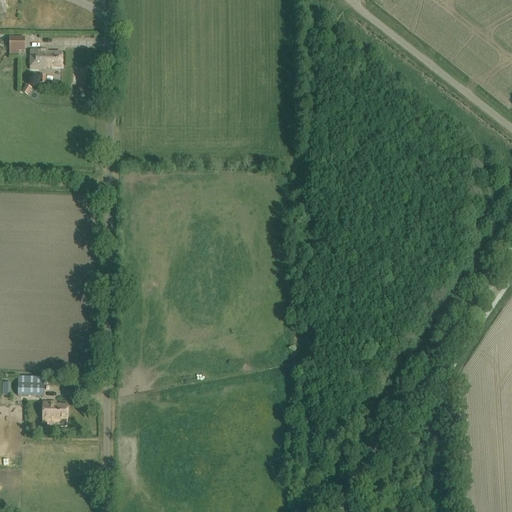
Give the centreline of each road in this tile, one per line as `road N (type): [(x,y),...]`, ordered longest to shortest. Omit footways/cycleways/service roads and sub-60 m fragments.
road 1 (unclassified): [(104,511),(111,50)]
road 2 (tertiary): [(335,511),(511,249)]
road 3 (unclassified): [(511,128),(350,0)]
